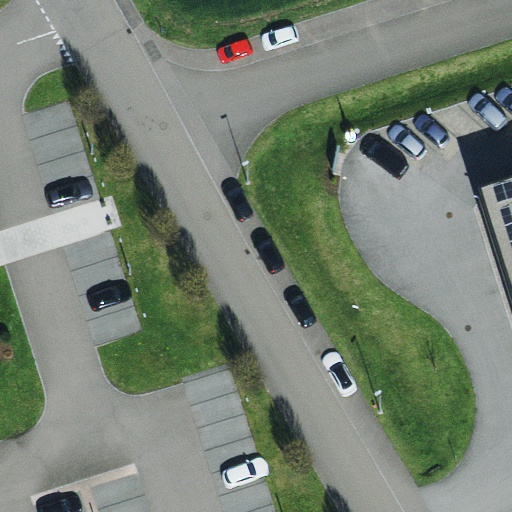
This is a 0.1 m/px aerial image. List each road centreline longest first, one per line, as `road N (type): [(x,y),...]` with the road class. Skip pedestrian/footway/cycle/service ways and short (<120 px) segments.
road 1 (residential): [(383,511),(158,125)]
road 2 (residential): [(158,125),(511,7)]
road 3 (residential): [(158,125),(81,0)]
